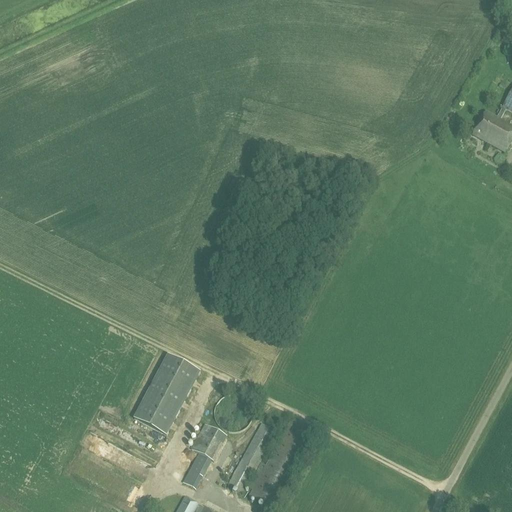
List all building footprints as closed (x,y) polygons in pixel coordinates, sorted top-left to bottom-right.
[(472,136),(505,153),(511,141),(511,126),(501,120),(506,111),(511,114),(511,90),(508,97),(497,118),(485,112),(472,136)] [(135,420),(167,437),(201,374),(168,356),(135,420)] [(215,410),(215,412),(215,413),(215,415),(215,417),(215,418),(215,420),(216,421),(216,423),(217,424),(218,426),(219,427),(220,428),(221,430),(223,431),(224,431),(225,432),(227,433),(229,433),(230,434),(232,434),(233,434),(235,434),(237,434),(238,434),(240,433),(241,433),(243,432),(244,431),(246,430),(247,429),(248,428),(249,426),(250,425),(251,424),(252,422),(252,421),(253,419),(253,417),(253,416),(253,414),(253,412),(253,411),(252,409),(251,408),(251,406),(250,405),(249,403),(248,402),(247,401),(245,400),(244,399),(242,398),(241,397),(239,397),(238,396),(236,396),(234,396),(233,396),(231,396),(229,396),(228,397),(226,398),(224,398),(223,399),(222,400),(220,401),(219,403),(218,404),(217,405),(217,407),(216,408),(215,410)] [(249,498),(275,511),(319,433),(291,418),(265,466),(260,463),(277,433),(261,424),(232,477),(228,486),(243,494),(247,488),(253,491),(249,498)] [(183,484),(196,491),(212,462),(213,463),(227,438),(205,426),(191,451),(199,455),(183,484)] [(129,431),(124,437),(130,442),(135,437),(129,431)] [(209,511),(184,498),(176,511),(209,511)]
